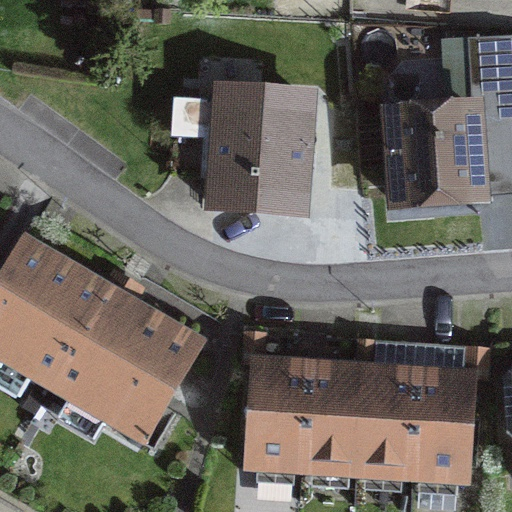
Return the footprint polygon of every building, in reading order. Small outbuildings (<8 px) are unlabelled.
[(511,36),(467,40),(472,112),(392,118),(398,204),(511,194),(511,36)] [(224,108),(177,104),(173,169),(217,172),(215,205),(299,211),(304,144),(222,139),(224,108)] [(25,242),(0,285),(0,359),(5,363),(10,355),(31,368),(27,376),(76,405),(81,397),(102,409),(98,417),(143,444),(201,345),(25,242)] [(303,472),(310,367),(254,363),(247,468),(303,472)] [(303,472),(357,476),(364,371),(310,367),(303,472)] [(357,476),(411,480),(418,374),(364,371),(357,476)] [(418,374),(411,480),(466,483),(473,378),(418,374)]
